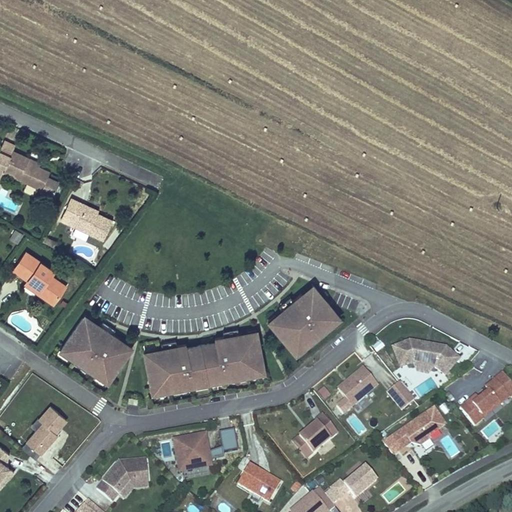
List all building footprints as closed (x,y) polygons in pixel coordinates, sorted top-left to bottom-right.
[(21,181),(40,189),(44,191),(43,195),(54,200),(61,185),(50,180),(52,174),(40,169),(28,164),(29,161),(14,154),(16,148),(4,143),(0,153),(0,181),(1,182),(5,174),(21,181)] [(40,169),(42,166),(29,161),(28,164),(40,169)] [(36,196),(40,189),(21,181),(19,184),(27,188),(26,191),(36,196)] [(80,202),(73,199),(67,212),(75,216),(80,202)] [(78,228),(91,234),(106,241),(114,222),(98,215),(86,209),(88,206),(80,202),(75,216),(67,212),(63,221),(78,228)] [(98,215),(100,211),(88,206),(86,209),(98,215)] [(18,243),(23,234),(16,228),(9,238),(18,243)] [(86,244),(91,234),(78,228),(74,238),(86,244)] [(41,288),(38,293),(51,303),(64,286),(50,277),(54,271),(26,252),(13,268),(28,279),(41,288)] [(28,279),(25,283),(38,293),(41,288),(28,279)] [(326,323),(337,314),(315,287),(295,303),(284,312),(286,314),(272,326),(297,356),(318,338),(317,336),(329,327),(326,323)] [(284,312),(295,303),(292,298),(281,308),(284,312)] [(272,326),(286,314),(284,312),(270,323),(272,326)] [(318,338),(341,320),(337,314),(326,323),(329,327),(317,336),(318,338)] [(101,326),(87,315),(84,318),(99,328),(101,326)] [(113,378),(132,351),(120,342),(121,340),(114,334),(101,326),(99,328),(84,318),(63,350),(72,356),(85,366),(86,364),(98,373),(101,369),(113,378)] [(117,330),(105,321),(101,326),(114,334),(117,330)] [(240,335),(239,330),(225,333),(225,338),(240,335)] [(265,371),(259,335),(241,339),(240,335),(225,338),(216,340),(217,343),(188,348),(188,345),(178,346),(164,349),(164,353),(146,356),(153,394),(164,392),(164,394),(181,392),(180,389),(195,387),(194,383),(208,380),(223,378),(223,382),(238,380),(237,376),(265,371)] [(133,348),(121,340),(120,342),(132,351),(133,348)] [(178,346),(177,341),(162,344),(164,349),(178,346)] [(445,379),(458,363),(445,352),(409,345),(393,352),(400,371),(413,366),(415,371),(431,374),(434,370),(445,379)] [(113,378),(101,369),(98,373),(86,364),(85,366),(109,384),(113,378)] [(267,378),(265,371),(237,376),(238,380),(238,382),(267,378)] [(352,410),(378,388),(363,371),(337,392),(352,410)] [(498,407),(511,394),(511,388),(501,374),(483,389),(486,392),(470,406),(467,402),(458,410),(473,427),(476,425),(474,422),(496,404),(498,407)] [(224,385),(223,382),(223,378),(208,380),(209,387),(224,385)] [(386,392),(399,411),(414,401),(400,382),(386,392)] [(331,398),(324,390),(318,395),(324,403),(331,398)] [(470,406),(476,400),(473,397),(467,402),(470,406)] [(56,430),(67,418),(50,402),(38,415),(43,419),(35,428),(25,439),(26,440),(40,452),(58,432),(56,430)] [(476,425),(498,407),(496,404),(474,422),(476,425)] [(426,438),(443,427),(432,410),(389,440),(397,453),(404,448),(405,444),(418,447),(428,441),(426,438)] [(35,428),(43,419),(38,415),(30,424),(35,428)] [(312,456),(337,436),(322,418),(312,426),(314,427),(298,440),(312,456)] [(224,460),(223,456),(238,453),(234,432),(218,435),(221,451),(208,455),(204,437),(174,443),(179,474),(210,468),(209,462),(224,460)] [(34,458),(40,452),(26,440),(20,446),(34,458)] [(312,456),(298,440),(293,445),(306,461),(312,456)] [(13,472),(5,465),(1,461),(7,455),(8,453),(0,446),(0,476),(1,476),(6,480),(13,472)] [(101,479),(102,480),(96,487),(114,503),(121,495),(125,499),(133,489),(149,487),(146,457),(118,459),(101,479)] [(268,505),(280,486),(248,467),(237,487),(268,505)] [(338,483),(329,491),(337,501),(346,494),(353,501),(362,493),(361,491),(364,489),(365,491),(374,483),(363,469),(341,487),(338,483)] [(316,511),(321,508),(323,511),(328,511),(333,508),(331,506),(323,496),(317,489),(289,511),(316,511)] [(337,501),(329,491),(323,496),(331,506),(337,501)] [(359,505),(371,496),(367,492),(355,501),(359,505)] [(97,511),(85,502),(80,507),(85,511),(97,511)]
